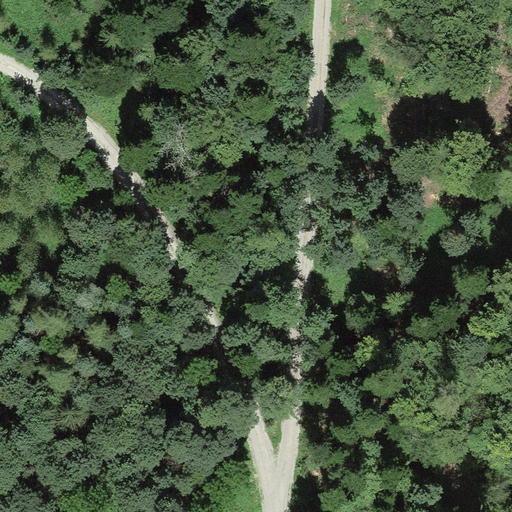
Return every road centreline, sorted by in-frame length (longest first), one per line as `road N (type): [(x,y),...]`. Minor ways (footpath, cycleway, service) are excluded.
road 1 (track): [(0,60),(54,93),(134,182),(246,405),(265,511)]
road 2 (track): [(324,0),(278,511)]
